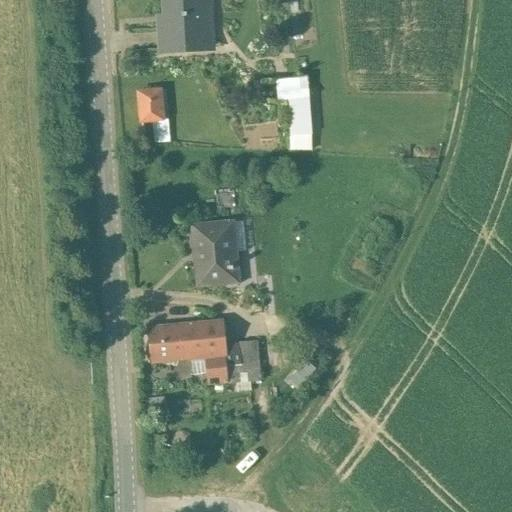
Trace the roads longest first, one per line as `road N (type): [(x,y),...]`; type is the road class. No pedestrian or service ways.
road 1 (track): [(159,511),(237,496),(358,339),(445,163),(464,93),(474,0)]
road 2 (secondary): [(128,511),(95,0)]
